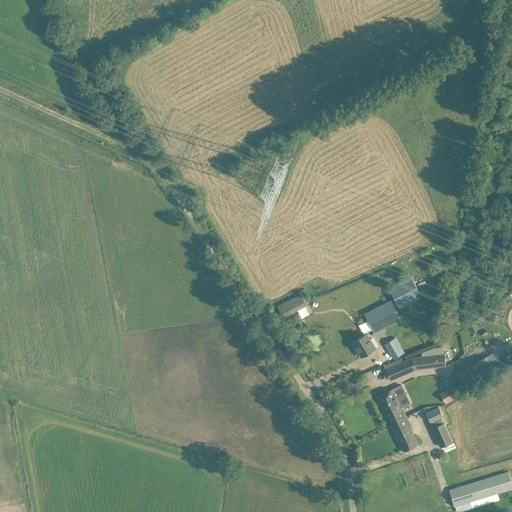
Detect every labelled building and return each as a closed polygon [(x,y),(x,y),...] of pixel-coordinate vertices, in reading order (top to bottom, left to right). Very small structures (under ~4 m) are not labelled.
[(388,287),(399,307),(421,295),(411,275),(388,287)] [(278,306),(283,316),(306,305),(301,295),(278,306)] [(400,318),(391,300),(365,314),(374,332),(400,318)] [(353,341),(362,356),(375,348),(367,333),(353,341)] [(385,343),(394,357),(404,351),(396,336),(385,343)] [(446,365),(445,352),(411,356),(385,367),(391,379),(415,368),(446,365)] [(461,384),(489,371),(483,356),(454,369),(461,384)] [(377,396),(390,423),(406,416),(393,388),(377,396)] [(440,393),(446,403),(454,398),(448,389),(440,393)] [(439,407),(425,412),(430,422),(440,417),(443,416),(439,407)] [(406,416),(390,423),(404,451),(418,444),(409,424),(409,423),(406,416)] [(432,426),(441,446),(453,441),(444,421),(432,426)] [(449,489),(454,506),(511,487),(511,482),(509,471),(449,489)]
